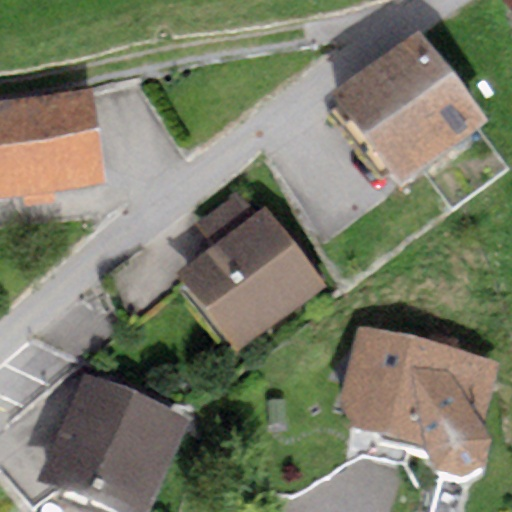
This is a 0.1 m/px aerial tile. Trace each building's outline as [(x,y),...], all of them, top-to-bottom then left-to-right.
[(511,0),(502,0),(511,13),(511,0)] [(416,29),(330,92),(398,184),(484,120),(416,29)] [(91,88),(0,100),(0,198),(104,185),(91,88)] [(264,207),(175,274),(235,355),(325,288),(264,207)] [(497,362),(358,326),(337,405),(356,428),(423,445),(432,470),(463,476),(479,466),(489,438),(484,424),(497,362)] [(82,373),(38,479),(117,511),(148,511),(188,417),(82,373)]
